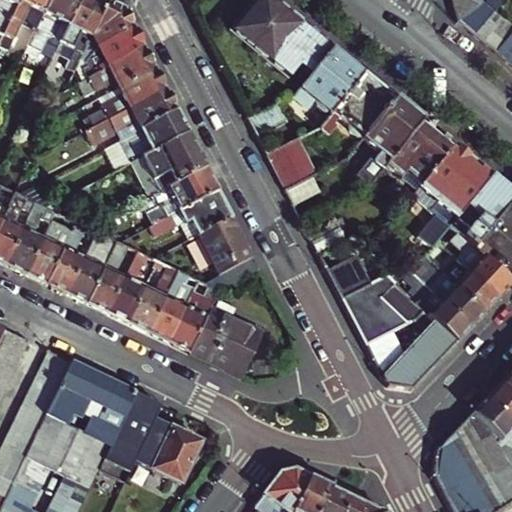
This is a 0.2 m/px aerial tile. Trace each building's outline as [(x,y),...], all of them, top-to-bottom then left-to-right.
[(20,22),(34,29),(48,0),(17,0),(0,36),(0,47),(5,50),(20,22)] [(0,0),(0,36),(17,0),(0,0)] [(48,0),(34,29),(23,52),(37,58),(46,39),(52,37),(60,40),(79,0),(48,0)] [(106,3),(100,0),(79,0),(60,40),(58,43),(73,50),(65,69),(72,72),(92,32),(106,3)] [(331,50),(270,0),(253,0),(229,30),(286,76),(296,65),(310,76),(331,50)] [(449,0),(456,23),(458,25),(475,5),(465,0),(449,0)] [(479,0),(475,5),(458,25),(470,35),(492,9),(486,5),(479,0)] [(484,0),(486,5),(492,9),(497,13),(503,0),(484,0)] [(106,3),(92,32),(98,45),(131,28),(122,11),(106,3)] [(492,9),(470,35),(483,45),(505,18),(497,13),(492,9)] [(511,22),(505,18),(483,45),(494,54),(511,34),(511,32),(511,22)] [(143,50),(131,28),(98,45),(84,62),(86,67),(82,69),(87,79),(143,50)] [(511,34),(494,54),(511,68),(511,34)] [(153,71),(143,50),(87,79),(94,92),(115,81),(118,89),(153,71)] [(363,76),(331,50),(310,76),(299,89),(331,114),(363,76)] [(153,71),(118,89),(98,100),(103,110),(89,118),(94,128),(130,109),(164,92),(153,71)] [(362,138),(393,101),(363,76),(331,114),(320,128),(327,134),(340,119),(362,138)] [(125,139),(175,113),(164,92),(130,109),(94,128),(85,132),(93,146),(121,132),(125,139)] [(420,123),(393,101),(362,138),(361,140),(378,154),(372,162),(368,158),(353,177),(366,187),(384,166),(420,123)] [(286,119),(278,104),(247,120),(255,136),(286,119)] [(187,135),(175,113),(125,139),(105,149),(115,170),(131,163),(187,135)] [(420,185),(451,148),(420,123),(384,166),(400,178),(404,173),(420,185)] [(205,170),(187,135),(131,163),(150,199),(205,170)] [(315,175),(297,140),(266,156),(284,191),(312,177),(315,175)] [(488,178),(451,148),(420,185),(416,190),(432,203),(425,212),(432,217),(415,238),(429,249),(448,227),(488,178)] [(217,193),(205,170),(150,199),(142,203),(152,225),(156,223),(164,219),(217,193)] [(318,189),(312,177),(284,191),(290,204),(318,189)] [(511,198),(488,178),(448,227),(470,245),(473,247),(511,200),(511,198)] [(231,220),(217,193),(164,219),(156,223),(161,233),(189,219),(198,237),(231,220)] [(0,222),(0,262),(4,265),(22,227),(14,223),(25,199),(14,194),(7,207),(0,222)] [(4,265),(25,275),(43,237),(34,232),(45,209),(34,203),(22,227),(4,265)] [(43,237),(25,275),(45,284),(63,247),(53,242),(59,227),(70,233),(75,223),(55,213),(43,237)] [(231,220),(198,237),(220,278),(252,259),(231,220)] [(336,225),(309,240),(315,253),(343,238),(336,225)] [(104,266),(85,304),(107,314),(125,277),(115,272),(127,248),(116,243),(104,266)] [(497,299),(511,283),(473,247),(470,245),(455,261),(497,299)] [(84,257),(63,247),(45,284),(65,294),(84,257)] [(483,315),(497,299),(455,261),(449,256),(446,259),(451,264),(446,269),(428,251),(423,257),(437,270),(483,315)] [(325,272),(341,301),(371,285),(355,256),(325,272)] [(84,257),(65,294),(85,304),(104,266),(84,257)] [(252,259),(220,278),(206,286),(220,293),(258,271),(252,259)] [(158,263),(145,287),(126,324),(147,334),(167,297),(155,291),(167,267),(158,263)] [(469,329),(483,315),(437,270),(423,285),(429,290),(469,329)] [(168,344),(194,294),(200,283),(179,273),(167,297),(147,334),(168,344)] [(125,277),(107,314),(126,324),(145,287),(125,277)] [(341,301),(352,323),(405,296),(386,277),(371,285),(341,301)] [(433,323),(455,344),(469,329),(429,290),(415,305),(423,313),(433,323)] [(188,354),(212,310),(215,304),(194,294),(168,344),(188,354)] [(405,296),(352,323),(364,346),(393,331),(417,319),(423,313),(415,305),(405,296)] [(188,354),(239,378),(261,334),(212,310),(188,354)] [(411,392),(455,344),(433,323),(404,353),(380,378),(386,389),(411,392)] [(0,395),(26,342),(2,330),(0,335),(0,395)] [(393,331),(364,346),(380,378),(404,353),(393,331)] [(108,446),(134,394),(71,364),(45,415),(59,422),(65,409),(95,423),(89,437),(108,446)] [(511,371),(499,385),(511,396),(511,371)] [(511,396),(499,385),(485,399),(511,424),(511,396)] [(108,446),(102,460),(127,473),(132,462),(153,420),(156,421),(162,407),(134,394),(108,446)] [(511,424),(485,399),(471,414),(511,452),(511,424)] [(511,452),(471,414),(462,424),(435,451),(432,475),(451,511),(495,511),(509,503),(511,501),(511,452)] [(5,500),(0,509),(0,511),(26,511),(49,468),(88,487),(102,460),(108,446),(89,437),(59,422),(45,415),(5,500)] [(156,421),(153,420),(132,462),(179,485),(199,443),(156,421)] [(253,507),(259,511),(293,511),(309,478),(294,471),(278,474),(253,507)] [(293,511),(318,511),(330,488),(309,478),(293,511)] [(378,511),(330,488),(318,511),(378,511)] [(511,511),(511,509),(509,503),(495,511),(511,511)]
